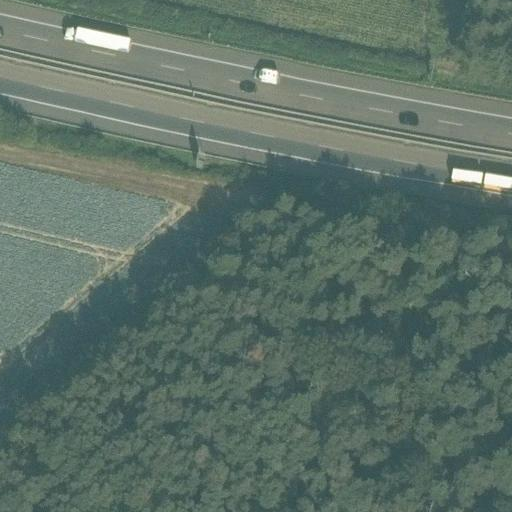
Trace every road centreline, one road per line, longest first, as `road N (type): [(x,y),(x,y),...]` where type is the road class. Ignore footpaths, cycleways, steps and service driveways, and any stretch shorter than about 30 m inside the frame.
road 1 (motorway): [(511,133),(0,30)]
road 2 (motorway): [(0,78),(511,179)]
